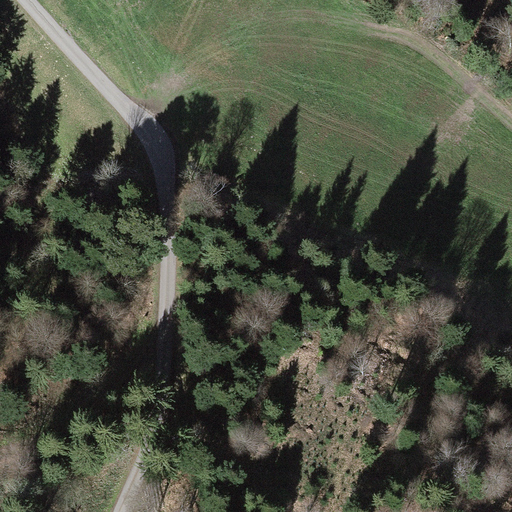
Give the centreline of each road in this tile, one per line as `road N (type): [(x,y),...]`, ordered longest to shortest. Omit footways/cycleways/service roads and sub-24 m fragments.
road 1 (track): [(141,129),(148,108),(197,56),(261,29),(319,23),(393,35),(511,119)]
road 2 (track): [(0,455),(52,437),(98,407),(157,342),(163,316)]
